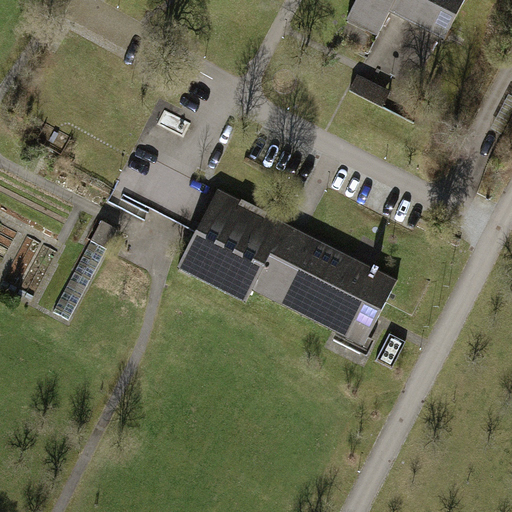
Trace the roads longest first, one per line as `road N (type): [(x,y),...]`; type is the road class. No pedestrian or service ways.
road 1 (residential): [(497,230),(356,511)]
road 2 (residential): [(497,230),(237,96)]
